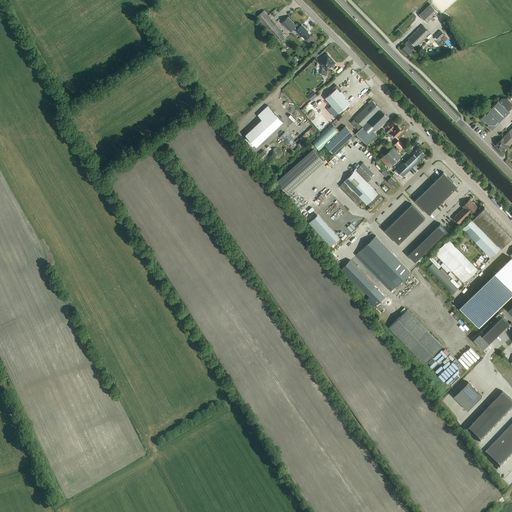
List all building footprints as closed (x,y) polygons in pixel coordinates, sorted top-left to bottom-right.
[(430,4),(428,6),(419,15),(427,22),(438,11),(430,4)] [(283,33),(264,10),(256,17),(276,40),(283,33)] [(308,32),(302,25),(302,24),(299,27),(296,23),(295,24),(288,17),(282,23),(290,32),(294,28),(296,30),(296,31),(302,37),(302,36),(305,39),(305,40),(310,34),(308,32)] [(401,49),(407,55),(412,51),(411,50),(415,46),(416,47),(430,33),(422,25),(408,39),(409,40),(404,44),(406,45),(401,49)] [(440,31),(435,36),(439,41),(445,35),(440,31)] [(330,56),(328,54),(327,54),(325,56),(325,57),(319,62),(322,66),(322,71),(321,71),(321,74),(327,75),(328,69),(334,63),(330,57),(330,56)] [(325,98),(338,113),(349,103),(340,92),(341,91),(337,85),(330,92),(331,93),(325,98)] [(366,97),(367,96),(373,101),(376,97),(368,92),(368,91),(364,88),(361,91),(364,94),(363,95),(366,97)] [(314,91),(308,97),(311,100),(317,95),(314,91)] [(499,101),(498,100),(487,110),(488,111),(485,114),(485,113),(480,118),(485,123),(485,122),(488,125),(488,127),(490,127),(492,129),(495,127),(495,125),(499,122),(510,112),(509,111),(511,108),(511,103),(507,98),(502,98),(499,101)] [(354,118),(355,118),(351,123),(358,130),(362,126),(363,126),(363,127),(381,109),(372,100),(354,118)] [(256,146),(283,121),(268,105),(258,115),(262,119),(245,134),(256,146)] [(363,127),(363,126),(356,133),(367,145),(377,135),(374,132),(389,117),(387,115),(381,109),(363,127)] [(313,123),(320,132),(329,123),(322,115),(313,123)] [(332,123),(312,142),(320,150),(325,145),(333,154),(354,134),(345,126),(340,131),(332,123)] [(402,131),(398,126),(395,129),(393,126),(386,132),(390,137),(393,134),(396,137),(402,131)] [(496,144),(503,151),(509,145),(510,146),(511,143),(511,133),(509,130),(502,138),(496,144)] [(399,140),(395,144),(400,150),(405,146),(399,140)] [(354,154),(358,150),(354,145),(350,149),(354,154)] [(401,156),(392,147),(381,158),(389,167),(401,156)] [(402,177),(425,154),(418,147),(395,169),(402,177)] [(276,181),(288,194),(324,162),(312,149),(276,181)] [(363,162),(360,165),(371,176),(374,173),(363,162)] [(340,186),(357,203),(361,199),(367,204),(368,204),(370,206),(382,195),(376,190),(367,182),(371,177),(360,166),(340,186)] [(400,179),(402,177),(395,169),(393,172),(400,179)] [(429,214),(457,186),(443,172),(415,200),(429,214)] [(396,181),(391,177),(388,180),(392,185),(396,181)] [(454,218),(460,223),(477,207),(470,199),(462,206),(464,208),(454,218)] [(411,203),(384,230),(398,244),(425,218),(411,203)] [(511,236),(511,235),(484,207),(473,218),(502,246),(511,236)] [(316,215),(309,221),(330,244),(337,238),(316,215)] [(472,218),(462,228),(490,257),(501,247),(472,218)] [(440,223),(436,226),(443,233),(447,230),(440,223)] [(443,233),(436,226),(433,230),(440,237),(443,233)] [(440,237),(433,230),(429,233),(436,240),(440,237)] [(429,233),(425,237),(433,244),(436,240),(429,233)] [(376,235),(358,252),(376,271),(393,289),(408,274),(411,272),(408,269),(376,235)] [(425,237),(422,240),(429,247),(433,244),(425,237)] [(448,239),(434,253),(464,283),(478,269),(448,239)] [(422,240),(418,244),(425,251),(429,247),(422,240)] [(425,251),(418,244),(415,247),(422,254),(425,251)] [(415,247),(411,251),(418,258),(422,254),(415,247)] [(411,251),(408,254),(415,261),(418,258),(411,251)] [(511,258),(511,257),(459,307),(479,327),(511,295),(511,258)] [(376,286),(351,260),(342,268),(367,294),(371,297),(369,300),(376,307),(386,296),(376,286)] [(433,263),(427,268),(453,294),(458,289),(433,263)] [(453,308),(455,310),(489,277),(487,275),(471,290),(453,308)] [(407,309),(389,326),(424,363),(442,345),(407,309)] [(502,316),(499,319),(506,326),(509,323),(502,316)] [(499,319),(496,322),(503,329),(506,326),(499,319)] [(496,322),(493,325),(500,332),(503,329),(496,322)] [(487,330),(490,327),(488,325),(482,330),(485,333),(487,330)] [(493,325),(490,327),(498,335),(500,332),(493,325)] [(490,327),(487,330),(495,338),(498,335),(490,327)] [(476,342),(482,336),(485,333),(482,330),(479,334),(476,334),(472,338),(476,342)] [(487,330),(485,333),(492,340),(495,338),(487,330)] [(485,333),(482,336),(476,342),(475,342),(482,350),(489,343),(492,340),(485,333)] [(468,382),(454,395),(468,410),(482,396),(468,382)] [(509,398),(502,391),(496,397),(503,403),(509,398)] [(503,403),(496,397),(491,402),(498,409),(503,403)] [(511,408),(511,400),(509,398),(503,403),(511,410),(511,408)] [(498,409),(491,402),(485,408),(492,415),(498,409)] [(511,410),(503,403),(498,409),(505,416),(511,410)] [(492,415),(485,408),(480,414),(487,421),(492,415)] [(500,422),(505,416),(498,409),(492,415),(500,422)] [(487,421),(480,414),(474,420),(481,427),(487,421)] [(494,428),(500,422),(492,415),(487,421),(494,428)] [(481,427),(474,420),(471,423),(479,429),(481,427)] [(489,433),(494,428),(487,421),(481,427),(489,433)] [(479,429),(471,423),(469,426),(476,432),(479,429)] [(476,432),(469,426),(466,428),(473,435),(476,432)] [(486,436),(489,433),(481,427),(479,429),(486,436)] [(483,439),(486,436),(479,429),(476,432),(483,439)] [(480,442),(483,439),(476,432),(473,435),(480,442)] [(511,441),(505,434),(499,440),(506,447),(511,441)] [(506,447),(499,440),(493,446),(501,452),(506,447)] [(501,452),(493,446),(491,449),(498,455),(501,452)] [(508,459),(511,454),(511,452),(506,447),(501,452),(508,459)] [(498,455),(491,449),(488,451),(495,458),(498,455)] [(495,458),(488,451),(485,454),(492,461),(495,458)] [(505,462),(508,459),(501,452),(498,455),(505,462)] [(502,465),(505,462),(498,455),(495,458),(502,465)] [(500,468),(502,465),(495,458),(492,461),(500,468)]
